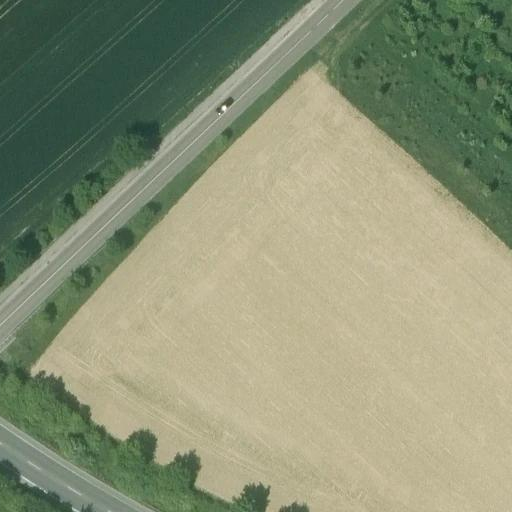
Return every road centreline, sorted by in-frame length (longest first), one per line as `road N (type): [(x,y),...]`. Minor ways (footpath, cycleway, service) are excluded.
road 1 (unclassified): [(346,0),(0,333)]
road 2 (primary): [(0,444),(107,511)]
